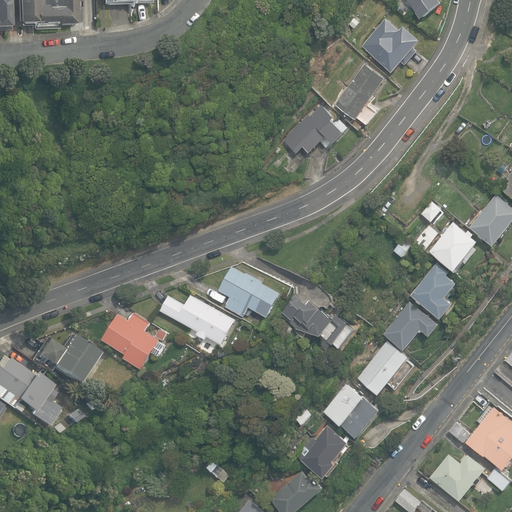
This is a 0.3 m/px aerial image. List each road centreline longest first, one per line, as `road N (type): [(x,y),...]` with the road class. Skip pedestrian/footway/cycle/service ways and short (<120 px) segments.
road 1 (residential): [(0,320),(295,211),(348,181),(453,54),(470,0)]
road 2 (unclassified): [(511,316),(359,511)]
road 3 (unclassified): [(0,56),(140,38),(174,23),(196,0)]
